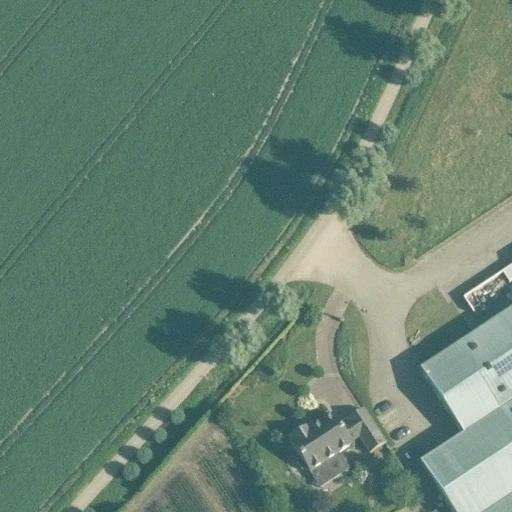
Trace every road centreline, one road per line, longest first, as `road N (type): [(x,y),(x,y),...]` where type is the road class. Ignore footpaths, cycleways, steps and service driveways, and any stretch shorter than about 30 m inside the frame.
road 1 (unclassified): [(78,511),(287,286),(375,145),(442,0)]
road 2 (unknown): [(325,225),(380,281),(411,285),(511,245)]
